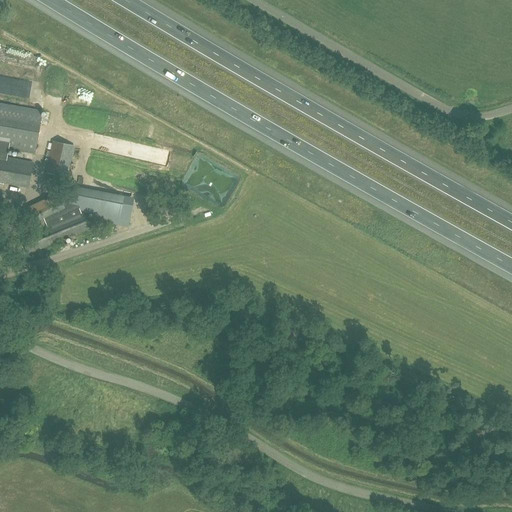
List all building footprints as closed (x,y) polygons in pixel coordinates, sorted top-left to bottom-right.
[(0,147),(34,153),(41,114),(0,106),(0,147)] [(52,141),(49,156),(45,172),(67,177),(74,146),(52,141)] [(33,162),(0,156),(0,181),(29,187),(33,162)] [(26,208),(34,227),(66,212),(58,194),(26,208)] [(89,228),(84,216),(83,213),(77,216),(75,211),(45,223),(47,227),(21,238),(23,241),(28,253),(89,228)]
